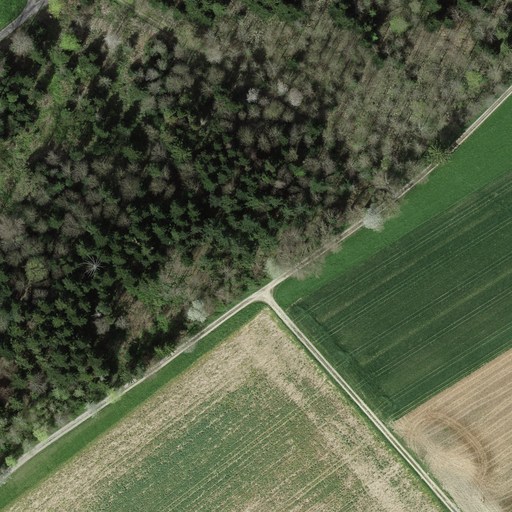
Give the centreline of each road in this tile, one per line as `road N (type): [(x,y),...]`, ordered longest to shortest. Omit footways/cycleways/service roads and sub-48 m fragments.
road 1 (track): [(262,291),(46,432),(0,471)]
road 2 (track): [(262,291),(455,511)]
road 3 (track): [(406,187),(262,291)]
road 4 (track): [(511,89),(406,187)]
